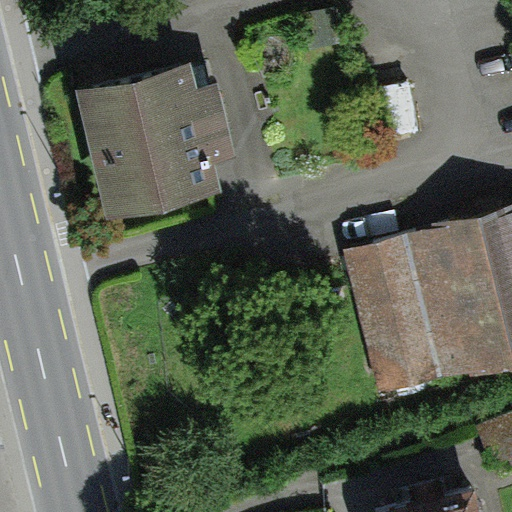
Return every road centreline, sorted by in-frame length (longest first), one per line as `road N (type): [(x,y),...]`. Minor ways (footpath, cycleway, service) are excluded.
road 1 (unknown): [(27,310),(309,211),(413,192),(431,168),(437,130),(432,71),(410,0)]
road 2 (primary): [(74,511),(0,190)]
